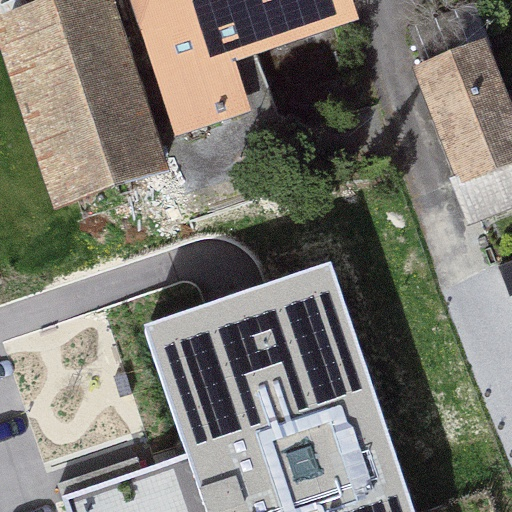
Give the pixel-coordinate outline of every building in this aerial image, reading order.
[(95,0),(4,30),(61,202),(161,169),(104,0),(95,0)] [(211,63),(348,17),(341,0),(134,0),(181,131),(228,115),(211,63)] [(422,76),(476,215),(511,201),(511,92),(500,97),(483,52),(422,76)] [(509,297),(511,296),(511,263),(498,269),(509,297)] [(411,511),(333,278),(139,342),(179,461),(66,499),(70,511),(411,511)]
